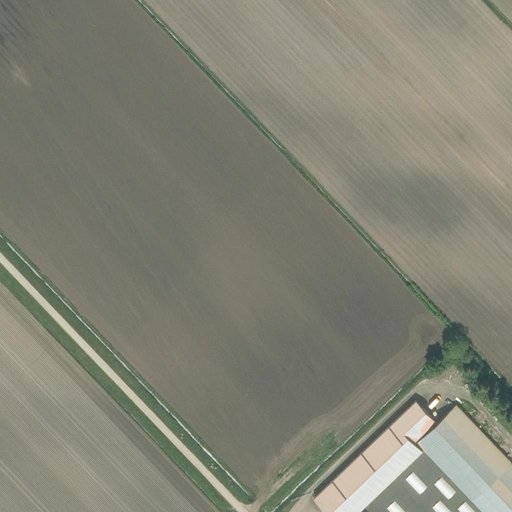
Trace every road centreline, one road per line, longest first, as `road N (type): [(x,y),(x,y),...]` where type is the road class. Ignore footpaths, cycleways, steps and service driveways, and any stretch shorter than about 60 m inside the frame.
road 1 (unclassified): [(245,511),(0,253)]
road 2 (unknown): [(295,511),(422,390),(457,396)]
